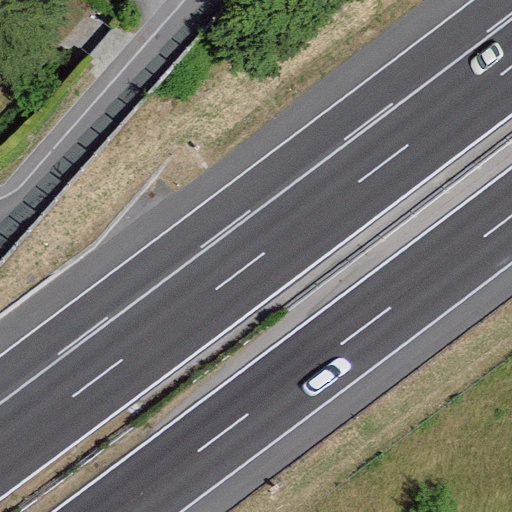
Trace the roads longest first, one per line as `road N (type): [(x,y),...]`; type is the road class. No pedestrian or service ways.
road 1 (motorway): [(120,511),(511,216)]
road 2 (motorway): [(336,194),(0,447)]
road 3 (residential): [(198,0),(33,197),(0,221)]
road 4 (motorway): [(511,37),(336,194)]
road 5 (motorway): [(511,61),(336,194)]
